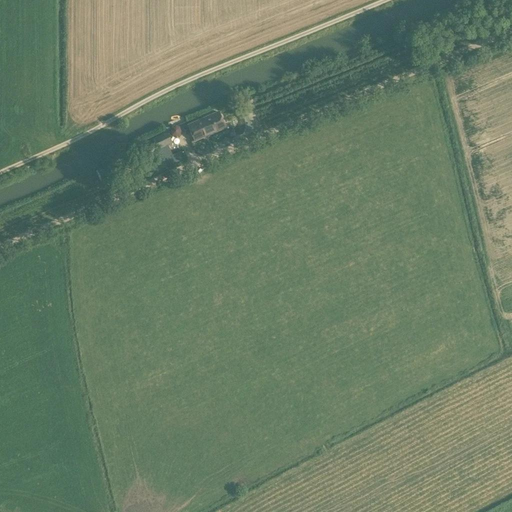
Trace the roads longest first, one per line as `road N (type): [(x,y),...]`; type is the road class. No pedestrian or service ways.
road 1 (unclassified): [(0,245),(511,30)]
road 2 (track): [(0,174),(152,97),(391,0)]
